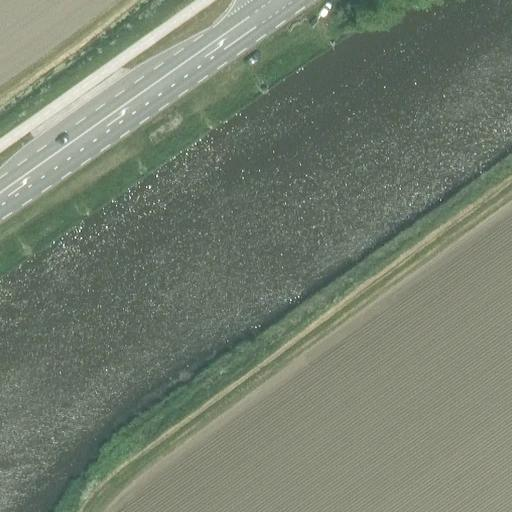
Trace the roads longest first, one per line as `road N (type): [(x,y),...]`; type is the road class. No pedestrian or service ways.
road 1 (primary): [(0,214),(293,10)]
road 2 (primary): [(263,0),(0,185)]
